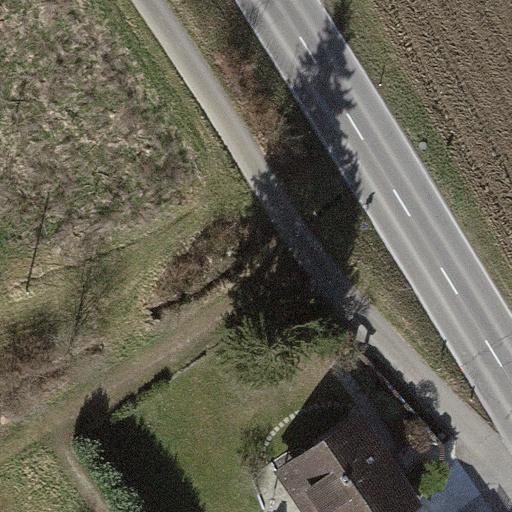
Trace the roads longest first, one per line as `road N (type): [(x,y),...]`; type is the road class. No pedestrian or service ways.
road 1 (track): [(143,0),(312,273),(492,449),(511,449)]
road 2 (primary): [(277,0),(511,377)]
